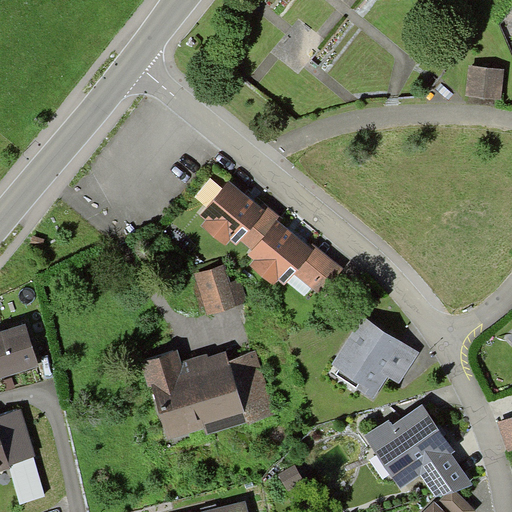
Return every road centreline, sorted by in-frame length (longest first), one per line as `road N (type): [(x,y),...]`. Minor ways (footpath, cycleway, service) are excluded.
road 1 (residential): [(450,339),(367,252),(133,65)]
road 2 (tertiary): [(133,65),(0,225)]
road 3 (residential): [(499,511),(481,422),(450,339)]
road 4 (residential): [(80,511),(58,412),(40,394),(0,404)]
